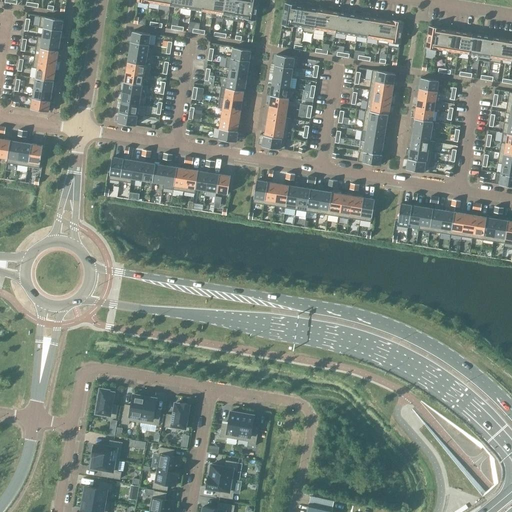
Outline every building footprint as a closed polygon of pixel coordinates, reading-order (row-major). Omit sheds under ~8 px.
[(182,0),(181,7),(192,9),(193,0),(182,0)] [(193,0),(192,9),(198,10),(202,10),(203,0),(193,0)] [(203,0),(202,10),(212,12),(213,12),(214,0),(203,0)] [(212,12),(212,17),(218,18),(223,19),(224,14),(225,4),(225,0),(214,0),(213,12),(212,12)] [(224,14),(223,19),(233,21),(234,16),(236,0),(225,0),(225,4),(224,14)] [(236,0),(234,16),(233,21),(245,22),(245,18),(247,0),(236,0)] [(247,0),(245,18),(249,19),(256,20),(258,7),(259,0),(247,0)] [(296,4),(285,3),(281,29),(292,31),(293,25),(296,4)] [(297,5),(296,4),(293,25),(303,27),(307,7),(297,6),(297,5)] [(317,9),(307,7),(303,27),(303,32),(313,33),(317,9)] [(328,11),(317,9),(313,33),(324,35),(325,30),(328,11)] [(328,11),(325,30),(336,32),(339,12),(328,11)] [(350,14),(339,12),(336,32),(346,34),(350,14)] [(360,16),(350,14),(346,34),(357,35),(360,16)] [(41,16),(39,27),(62,31),(63,20),(41,16)] [(371,18),(360,16),(357,35),(368,37),(371,18)] [(371,18),(368,37),(379,39),(382,19),(371,18)] [(392,21),(382,19),(379,39),(378,44),(388,45),(388,46),(388,47),(393,20),(392,20),(392,21)] [(404,22),(393,20),(388,47),(399,48),(404,22)] [(437,48),(440,28),(429,26),(425,53),(436,54),(437,48)] [(38,36),(37,37),(60,41),(62,31),(39,27),(44,28),(42,37),(38,36)] [(437,48),(448,50),(451,30),(441,29),(441,28),(440,28),(437,48)] [(461,32),(451,30),(448,50),(447,55),(457,57),(458,52),(461,32)] [(133,31),(131,42),(136,43),(149,44),(150,37),(150,34),(133,31)] [(458,52),(469,53),(472,34),(461,32),(458,52)] [(472,34),(469,53),(480,55),(483,36),(472,34)] [(479,60),(490,62),(494,37),(483,36),(480,55),(479,60)] [(37,37),(36,47),(58,50),(60,41),(37,37)] [(494,37),(490,62),(500,64),(501,59),(504,39),(494,37)] [(501,59),(511,60),(511,59),(511,40),(504,39),(501,59)] [(131,42),(130,52),(135,53),(147,55),(148,48),(149,44),(136,43),(131,42)] [(36,47),(34,57),(57,61),(58,50),(36,47)] [(233,47),(232,58),(249,61),(251,50),(233,47)] [(130,52),(128,62),(133,63),(146,65),(147,58),(147,55),(135,53),(130,52)] [(300,58),(295,57),(277,54),(275,65),(293,68),(298,69),(300,58)] [(34,57),(33,67),(55,71),(57,61),(34,57)] [(227,57),(225,67),(230,68),(248,71),(249,61),(232,58),(227,57)] [(128,62),(126,72),(132,73),(144,75),(145,69),(146,65),(133,63),(128,62)] [(275,65),(274,75),(291,78),(293,68),(275,65)] [(55,71),(38,68),(36,78),(54,81),(55,71)] [(230,68),(228,78),(246,81),(248,71),(230,68)] [(395,73),(373,70),(371,80),(394,84),(395,73)] [(126,72),(125,82),(142,85),(144,75),(126,72)] [(272,85),(290,88),(291,78),(274,75),(272,85)] [(54,81),(36,78),(34,88),(52,91),(54,81)] [(221,87),(244,91),(246,81),(228,78),(227,88),(221,87)] [(437,91),(439,80),(421,78),(419,88),(437,91)] [(394,84),(371,80),(369,90),(392,94),(394,84)] [(142,85),(125,82),(123,92),(141,95),(142,85)] [(270,95),(289,98),(288,97),(290,88),(272,85),(270,95)] [(221,87),(220,92),(220,97),(237,100),(242,101),(244,91),(221,87)] [(33,98),(50,101),(52,91),(34,88),(33,98)] [(419,88),(418,98),(435,101),(437,91),(419,88)] [(392,94),(369,90),(368,100),(390,104),(392,94)] [(123,92),(121,102),(139,105),(141,95),(123,92)] [(271,96),(270,105),(287,108),(289,98),(270,95),(270,96),(271,96)] [(237,100),(220,97),(218,107),(240,111),(242,101),(237,100)] [(33,98),(31,109),(49,111),(50,101),(33,98)] [(416,108),(434,111),(435,101),(418,98),(416,108)] [(390,104),(368,100),(366,110),(365,110),(389,114),(390,104)] [(121,102),(120,112),(125,113),(137,115),(138,112),(139,105),(121,102)] [(268,115),(286,118),(287,108),(270,105),(268,115)] [(240,111),(218,107),(218,108),(223,109),(221,118),(234,120),(239,121),(240,111)] [(414,118),(433,121),(432,121),(434,111),(416,108),(414,118)] [(389,114),(365,110),(364,120),(386,124),(388,115),(389,115),(389,114)] [(120,112),(118,123),(123,124),(136,126),(136,122),(137,115),(125,113),(120,112)] [(291,119),(286,118),(268,115),(266,125),(284,128),(289,129),(291,119)] [(238,131),(237,131),(239,121),(234,120),(221,118),(220,128),(238,131)] [(415,119),(414,129),(431,131),(433,121),(414,118),(414,119),(415,119)] [(386,124),(364,120),(362,131),(367,131),(385,134),(386,124)] [(502,133),(507,133),(511,134),(511,123),(509,123),(504,122),(502,133)] [(284,128),(266,125),(265,135),(264,135),(282,138),(287,139),(289,129),(284,128)] [(220,129),(219,139),(236,142),(238,131),(220,128),(219,129),(220,129)] [(412,139),(430,142),(431,131),(414,129),(412,139)] [(385,134),(367,131),(365,142),(383,144),(385,134)] [(287,140),(287,139),(282,138),(264,135),(262,146),(280,149),(285,150),(286,139),(287,140)] [(7,163),(11,141),(0,139),(0,157),(7,158),(7,163)] [(430,142),(412,139),(410,149),(433,153),(435,142),(430,142)] [(7,163),(18,165),(21,142),(11,141),(7,163)] [(360,141),(359,151),(360,151),(382,155),(382,154),(381,154),(383,144),(365,142),(360,141)] [(18,165),(28,167),(32,144),(21,142),(18,165)] [(511,154),(511,144),(506,144),(501,143),(499,153),(511,154)] [(32,144),(28,167),(39,168),(43,146),(32,144)] [(430,163),(431,163),(433,153),(410,149),(409,158),(408,158),(408,159),(430,163)] [(360,151),(358,161),(380,165),(382,155),(360,151)] [(511,154),(499,153),(497,163),(502,164),(511,165),(511,154)] [(109,180),(120,181),(124,159),(113,157),(109,180)] [(120,181),(131,183),(134,160),(124,159),(120,181)] [(429,173),(430,163),(408,159),(406,169),(429,173)] [(132,178),(142,180),(145,162),(134,160),(131,183),(132,178)] [(142,180),(153,181),(155,164),(145,162),(142,180)] [(153,181),(163,183),(166,166),(155,164),(153,181)] [(511,165),(502,164),(501,174),(511,175),(511,165)] [(177,167),(166,166),(163,183),(163,188),(173,190),(177,167)] [(173,190),(184,192),(188,169),(177,167),(173,190)] [(184,192),(195,193),(199,171),(188,169),(184,192)] [(196,188),(206,190),(209,172),(199,171),(195,193),(196,188)] [(206,190),(217,192),(219,174),(209,172),(206,190)] [(219,174),(217,192),(228,194),(231,176),(219,174)] [(511,186),(511,175),(501,174),(499,184),(511,186)] [(267,182),(257,180),(253,203),(264,205),(267,182)] [(278,184),(267,182),(264,205),(275,206),(278,184)] [(289,185),(278,184),(275,206),(285,208),(289,185)] [(300,187),(289,185),(285,208),(296,210),(300,187)] [(310,189),(300,187),(296,210),(307,211),(310,189)] [(321,191),(310,189),(307,211),(317,213),(321,191)] [(332,192),(321,191),(317,213),(328,215),(332,192)] [(343,194),(332,192),(328,215),(339,217),(343,194)] [(353,196),(343,194),(339,217),(350,218),(353,196)] [(364,197),(353,196),(350,218),(360,220),(364,197)] [(375,199),(364,197),(360,220),(371,222),(375,199)] [(398,221),(409,223),(412,205),(401,203),(398,221)] [(409,223),(419,225),(422,207),(412,205),(409,223)] [(422,207),(419,225),(419,229),(429,231),(433,209),(422,207)] [(429,231),(440,233),(444,210),(433,209),(429,231)] [(454,212),(444,210),(440,233),(451,235),(454,212)] [(465,214),(454,212),(451,235),(462,236),(465,214)] [(465,214),(462,236),(472,238),(476,216),(465,214)] [(487,217),(476,216),(472,238),(483,240),(487,217)] [(487,217),(483,240),(494,242),(497,219),(487,217)] [(508,221),(497,219),(494,242),(505,243),(508,221)] [(109,416),(116,418),(118,406),(112,404),(114,392),(109,392),(109,390),(101,389),(100,394),(98,393),(96,401),(98,402),(96,413),(109,415),(109,416)] [(129,420),(140,422),(145,396),(144,396),(144,397),(133,395),(131,408),(125,407),(122,423),(129,424),(129,420)] [(145,396),(140,422),(158,425),(160,413),(154,412),(157,399),(146,397),(146,396),(145,396)] [(165,426),(172,427),(172,426),(185,428),(189,404),(181,403),(181,404),(176,403),(174,415),(168,414),(165,426)] [(220,436),(238,439),(242,413),(241,413),(231,412),(229,425),(222,424),(220,436)] [(242,413),(238,439),(249,441),(248,445),(255,446),(258,430),(251,429),(254,416),(244,414),(242,413)] [(111,419),(109,433),(115,435),(117,420),(111,419)] [(93,455),(93,456),(119,460),(123,443),(110,440),(109,446),(95,444),(95,446),(93,446),(91,454),(93,454),(93,455)] [(146,442),(138,441),(137,448),(145,449),(146,442)] [(160,455),(157,468),(179,472),(179,469),(180,469),(180,466),(181,458),(173,456),(174,450),(160,447),(159,454),(160,455)] [(119,460),(93,456),(94,457),(93,459),(92,459),(91,467),(105,470),(103,476),(120,479),(121,472),(118,471),(119,460)] [(209,476),(235,481),(235,480),(231,479),(233,469),(237,469),(238,463),(226,461),(225,467),(211,465),(210,472),(210,476),(209,476)] [(179,472),(157,468),(155,481),(154,481),(153,488),(167,490),(168,484),(176,485),(178,477),(179,477),(179,474),(178,474),(179,472)] [(235,481),(209,476),(207,488),(221,490),(220,496),(232,498),(235,481)] [(84,497),(83,498),(105,501),(107,490),(111,491),(112,484),(100,482),(99,488),(86,486),(84,497)] [(152,497),(150,511),(154,511),(172,511),(173,509),(172,509),(174,501),(166,499),(167,493),(154,491),(153,497),(152,497)] [(311,497),(307,511),(331,511),(334,502),(311,497)] [(105,501),(83,498),(83,499),(82,509),(95,511),(94,511),(107,511),(109,502),(105,501)] [(229,511),(230,511),(233,511),(234,505),(218,503),(217,509),(204,507),(202,511),(229,511)]
